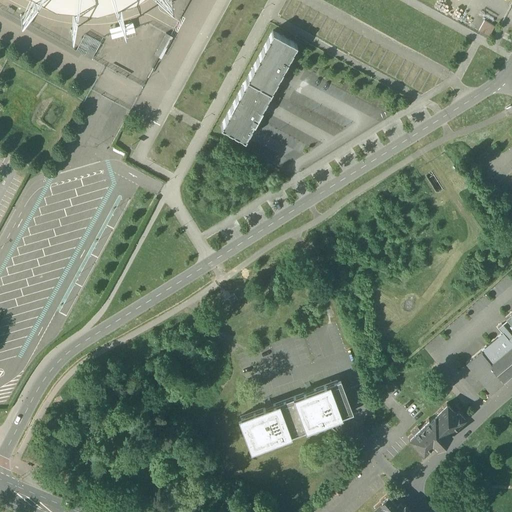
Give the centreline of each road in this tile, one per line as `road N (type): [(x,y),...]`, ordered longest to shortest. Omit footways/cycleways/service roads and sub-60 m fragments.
road 1 (unclassified): [(0,466),(44,380),(69,352),(501,79)]
road 2 (residential): [(511,392),(422,474),(418,492),(427,511)]
